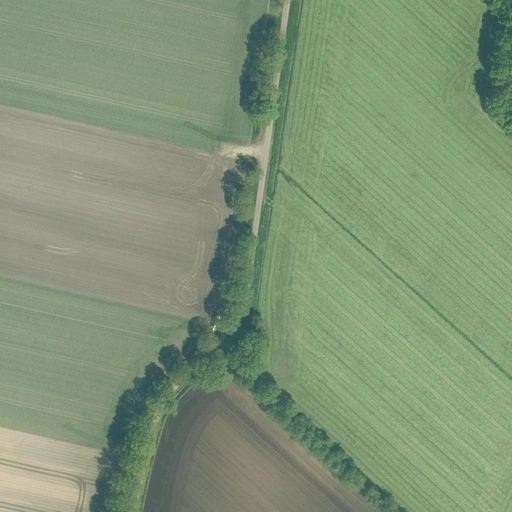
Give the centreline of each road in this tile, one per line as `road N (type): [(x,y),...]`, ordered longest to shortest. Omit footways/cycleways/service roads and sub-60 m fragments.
road 1 (unclassified): [(237,317),(288,0)]
road 2 (track): [(129,511),(167,397),(237,317)]
